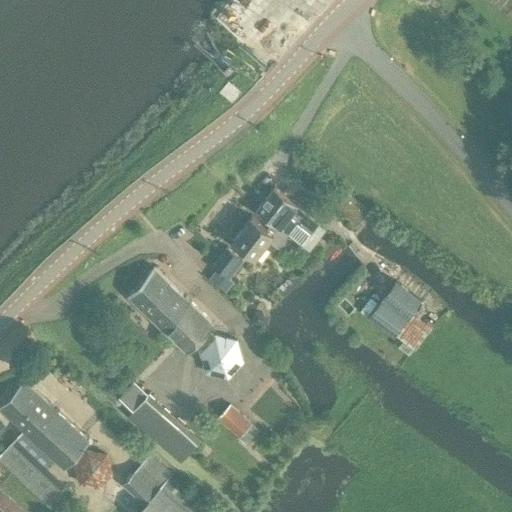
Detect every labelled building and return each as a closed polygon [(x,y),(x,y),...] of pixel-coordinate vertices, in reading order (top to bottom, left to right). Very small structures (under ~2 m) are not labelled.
[(274,186),(257,209),(311,251),(327,229),(319,223),(320,221),(274,186)] [(348,194),(337,206),(356,224),(368,212),(348,194)] [(232,240),(255,257),(269,239),(278,246),(288,234),(272,221),(267,227),(252,215),(232,240)] [(228,278),(244,258),(227,245),(212,265),(217,269),(209,278),(225,291),(233,282),(228,278)] [(128,294),(188,351),(194,344),(200,350),(206,372),(228,377),(243,360),(237,338),(215,334),(209,328),(214,323),(154,266),(128,294)] [(422,298),(397,279),(369,316),(394,336),(395,334),(415,349),(433,324),(414,310),(422,298)] [(24,429),(0,454),(0,459),(54,509),(72,489),(48,467),(56,458),(64,465),(89,439),(25,380),(0,407),(24,429)] [(134,381),(119,398),(133,410),(127,416),(181,462),(201,439),(148,393),(148,394),(134,381)] [(230,404),(218,417),(239,435),(238,436),(247,444),(260,430),(252,422),(237,410),(230,404)] [(87,449),(75,464),(80,482),(100,486),(112,472),(107,453),(87,449)] [(125,481),(123,483),(145,502),(136,511),(209,511),(170,476),(172,473),(150,453),(125,481)] [(0,511),(26,511),(0,489),(0,511)]
